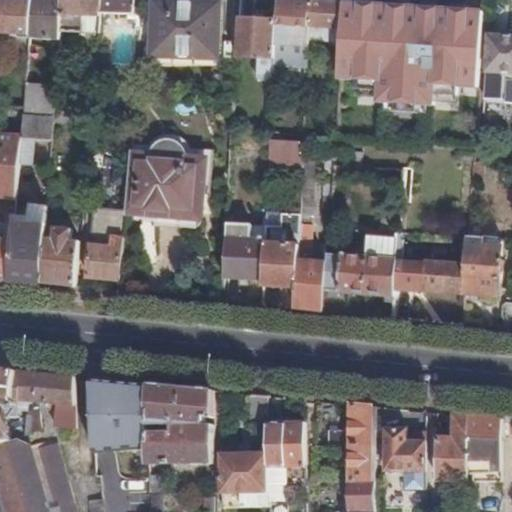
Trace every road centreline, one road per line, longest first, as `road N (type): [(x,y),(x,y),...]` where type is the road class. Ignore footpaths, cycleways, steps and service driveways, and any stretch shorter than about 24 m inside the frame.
road 1 (secondary): [(511,375),(0,324)]
road 2 (unknown): [(86,333),(89,511)]
